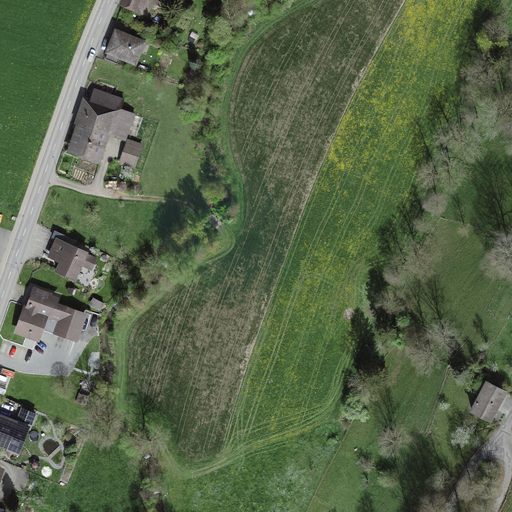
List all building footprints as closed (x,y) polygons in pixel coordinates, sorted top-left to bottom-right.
[(124,0),(123,3),(142,11),(146,0),(124,0)] [(116,32),(106,58),(118,63),(120,56),(135,62),(143,41),(116,32)] [(95,90),(73,148),(95,156),(107,124),(121,129),(120,131),(127,133),(134,114),(121,109),(124,100),(95,90)] [(140,144),(127,140),(120,163),(133,167),(140,144)] [(56,239),(48,256),(61,262),(57,270),(72,277),(76,268),(80,270),(83,261),(92,265),(96,257),(56,239)] [(52,310),(63,314),(57,332),(76,339),(85,312),(56,302),(57,299),(49,297),(50,294),(35,289),(28,309),(25,308),(17,332),(27,335),(29,331),(38,334),(45,315),(50,317),(52,310)] [(505,389),(486,379),(470,409),(489,419),(505,389)] [(0,443),(18,451),(27,427),(30,428),(35,413),(23,408),(16,425),(2,419),(3,416),(0,415),(0,443)]
